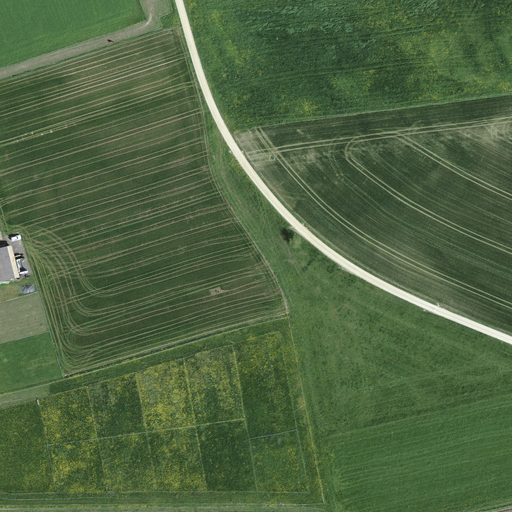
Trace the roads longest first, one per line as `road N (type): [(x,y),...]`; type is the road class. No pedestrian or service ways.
road 1 (unclassified): [(511,340),(362,274),(286,214),(221,127),(178,0)]
road 2 (track): [(0,510),(300,511)]
